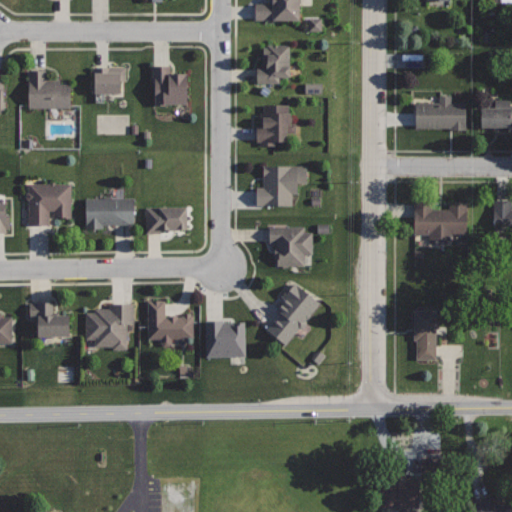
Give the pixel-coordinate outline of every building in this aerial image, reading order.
[(300,0),(274,0),(274,3),(255,3),(255,19),(300,19),(300,0)] [(290,44),(267,44),(267,46),(263,46),(263,66),(257,66),(257,82),(279,82),(279,76),(290,76),(290,44)] [(170,64),(152,65),(152,83),(155,83),(155,105),(186,105),(186,73),(170,73),(170,64)] [(125,66),(95,66),(95,92),(120,92),(120,79),(125,79),(125,66)] [(47,69),(29,69),(29,107),(71,107),(70,83),(61,83),(60,79),(47,79),(47,69)] [(465,101),(451,102),(451,93),(439,94),(439,101),(416,101),(416,126),(451,126),(451,129),(466,129),(465,101)] [(482,106),(482,125),(509,125),(509,131),(511,131),(511,103),(510,103),(510,99),(495,99),(495,106),(482,106)] [(289,104),(264,104),(264,111),(261,111),(261,124),(256,124),(256,141),(260,141),(260,145),(274,145),(274,140),(286,140),(286,133),(295,133),(295,123),(292,123),(292,112),(289,112),(289,104)] [(307,165),(263,165),(263,186),(257,186),(257,204),(292,204),(291,193),(297,193),(297,182),(307,182),(307,165)] [(71,183),(29,183),(29,224),(49,224),(49,210),(53,210),(53,217),(71,216),(71,183)] [(134,197),(85,198),(86,228),(102,228),(102,225),(135,224),(134,197)] [(511,199),(493,198),(493,228),(511,228),(511,199)] [(467,201),(449,201),(449,209),(433,208),(433,201),(414,200),(413,234),(428,234),(428,239),(452,239),(452,234),(467,234),(467,201)] [(0,232),(6,232),(6,228),(11,228),(11,213),(7,213),(7,202),(0,202),(0,232)] [(187,206),(145,206),(145,232),(160,232),(160,228),(187,228),(187,206)] [(305,225),(268,225),(268,242),(276,242),(276,247),(274,247),(274,255),(279,255),(279,264),(304,263),(304,253),(311,253),(311,232),(305,232),(305,225)] [(295,281),(290,288),(288,286),(280,295),(284,298),(276,307),(281,312),(268,328),(286,343),(299,328),(302,327),(306,323),(306,319),(320,301),(295,281)] [(164,300),(148,300),(148,338),(161,338),(161,343),(164,345),(169,345),(172,342),(172,337),(193,337),(193,312),(183,312),(183,315),(164,315),(164,300)] [(53,302),(30,302),(30,317),(37,317),(38,337),(70,336),(70,314),(53,314),(53,302)] [(134,303),(110,303),(110,308),(95,308),(95,313),(87,312),(87,338),(95,338),(94,345),(112,346),(112,349),(127,349),(128,323),(134,323),(134,303)] [(414,308),(414,340),(417,340),(417,358),(435,358),(436,309),(414,308)] [(0,342),(12,342),(12,316),(2,316),(2,312),(0,312),(0,342)] [(223,320),(206,320),(206,356),(245,356),(245,320),(223,321),(223,320)] [(420,481),(380,481),(379,506),(419,507),(420,481)] [(489,498),(472,499),(472,511),(510,511),(510,503),(489,503),(489,498)]
